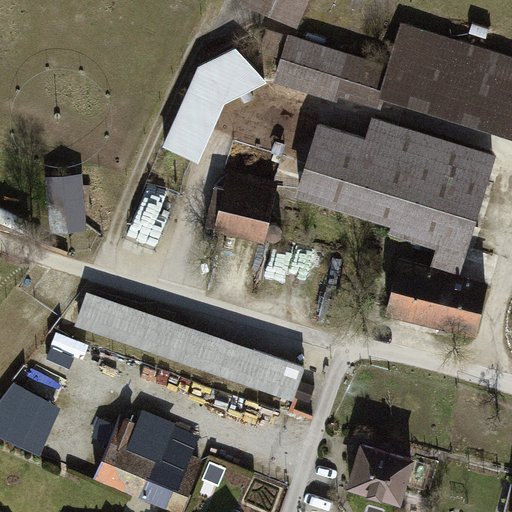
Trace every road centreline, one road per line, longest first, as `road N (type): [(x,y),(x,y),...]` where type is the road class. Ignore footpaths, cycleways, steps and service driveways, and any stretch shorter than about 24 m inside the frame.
road 1 (residential): [(348,347),(35,255)]
road 2 (track): [(100,274),(216,0)]
road 3 (residential): [(348,347),(292,511)]
road 4 (residential): [(511,389),(348,347)]
